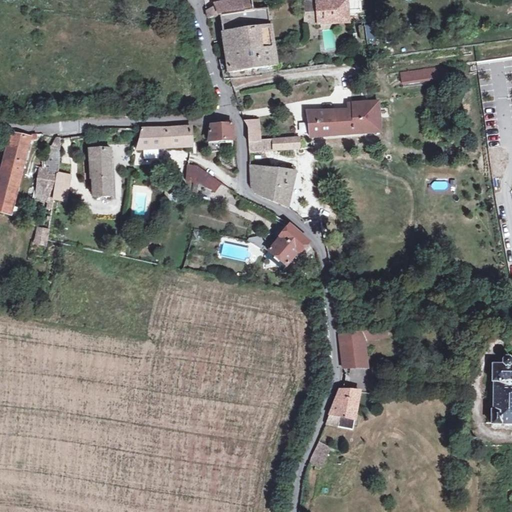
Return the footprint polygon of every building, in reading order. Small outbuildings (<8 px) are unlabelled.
[(207,13),(209,19),(243,14),(242,2),(241,0),(235,0),(216,4),(217,10),(207,13)] [(243,14),(209,19),(215,43),(225,41),(226,53),(274,47),(268,10),(267,8),(265,0),(251,0),(252,1),(253,12),(243,14)] [(330,0),(316,1),(317,24),(320,24),(350,23),(348,0),(330,0)] [(252,1),(242,2),(243,14),(253,12),(252,1)] [(277,67),(274,47),(226,53),(229,73),(277,67)] [(509,95),(511,94),(511,59),(478,62),(481,103),(509,101),(509,95)] [(447,76),(446,66),(402,73),(404,87),(442,82),(442,77),(447,76)] [(353,103),(354,135),(382,132),(379,101),(353,103)] [(311,139),(354,135),(353,103),(347,103),(348,110),(331,111),(308,111),(311,139)] [(248,132),(249,142),(260,142),(258,120),(245,122),(247,126),(248,132)] [(234,125),(232,125),(232,123),(212,124),(209,140),(209,152),(220,151),(220,140),(234,139),(234,125)] [(192,147),(191,127),(163,128),(142,128),(136,150),(192,147)] [(36,135),(17,131),(0,194),(0,209),(15,213),(36,139),(45,138),(44,133),(36,133),(36,135)] [(274,140),(275,150),(297,149),(300,148),(300,140),(300,138),(274,140)] [(53,199),(56,174),(60,139),(57,139),(53,147),(48,146),(48,169),(41,169),(35,196),(44,199),(45,196),(53,199)] [(260,142),(249,142),(249,153),(275,150),(274,140),(260,142)] [(93,180),(94,198),(112,196),(109,150),(90,150),(91,179),(93,180)] [(136,165),(145,164),(144,153),(136,154),(136,165)] [(214,191),(222,184),(198,168),(187,166),(186,181),(200,184),(214,191)] [(250,186),(257,194),(264,198),(288,208),(297,172),(250,166),(250,186)] [(56,174),(53,199),(66,201),(70,176),(56,174)] [(184,203),(185,194),(168,192),(167,200),(184,203)] [(50,228),(42,226),(38,242),(48,245),(50,228)] [(280,238),(299,253),(301,255),(309,244),(310,243),(304,237),(290,226),(280,238)] [(299,253),(280,238),(269,252),(287,267),(299,253)] [(367,369),(363,332),(339,335),(344,368),(367,369)] [(495,382),(495,411),(493,411),(493,425),(511,424),(511,359),(511,358),(507,358),(504,361),(505,365),(494,365),(494,374),(494,382),(495,382)] [(360,392),(341,391),(339,393),(326,425),(328,425),(338,428),(342,417),(346,418),(346,421),(349,422),(350,418),(355,419),(360,392)] [(322,471),(333,449),(320,443),(310,465),(322,471)]
